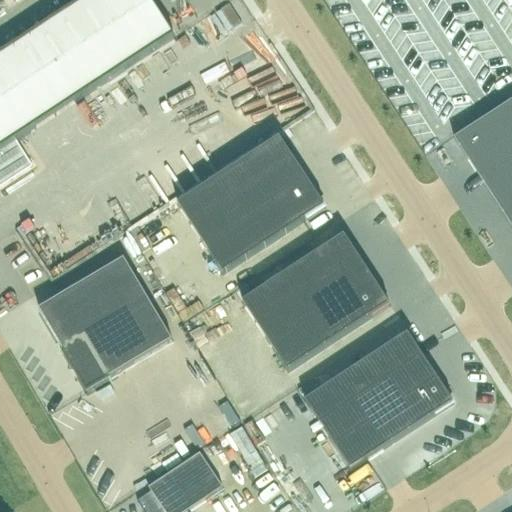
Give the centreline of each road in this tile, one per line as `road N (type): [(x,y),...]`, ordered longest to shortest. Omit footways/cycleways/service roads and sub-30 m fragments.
road 1 (unclassified): [(281,0),(511,352)]
road 2 (unclassified): [(0,399),(65,511)]
